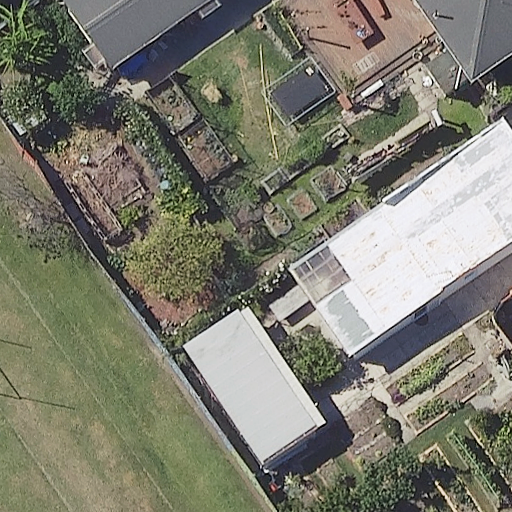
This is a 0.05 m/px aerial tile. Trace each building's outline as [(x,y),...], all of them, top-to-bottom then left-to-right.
[(227,0),(84,0),(72,9),(118,76),(227,0)] [(511,0),(415,0),(436,30),(480,93),(511,70),(511,0)] [(511,257),(511,143),(505,133),(297,279),(358,366),(511,257)] [(325,434),(250,317),(190,355),(265,473),(325,434)] [(276,511),(242,463),(191,498),(200,511),(276,511)]
